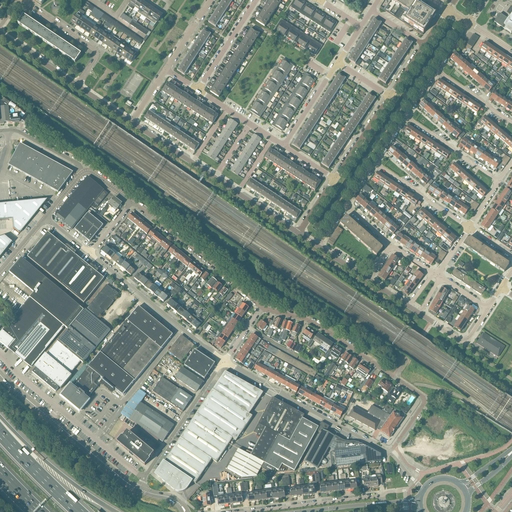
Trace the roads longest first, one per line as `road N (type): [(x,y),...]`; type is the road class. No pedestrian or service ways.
road 1 (residential): [(394,446),(422,396),(319,325),(261,306)]
road 2 (unclassified): [(223,361),(387,452)]
road 3 (tertiary): [(139,489),(0,375)]
road 4 (unclassified): [(223,361),(90,253)]
road 5 (residential): [(261,306),(131,201)]
road 6 (unclassified): [(139,489),(223,361)]
road 7 (motorway): [(116,511),(0,419)]
road 8 (residential): [(384,503),(369,496),(247,511)]
road 9 (residential): [(77,86),(98,52),(20,0)]
